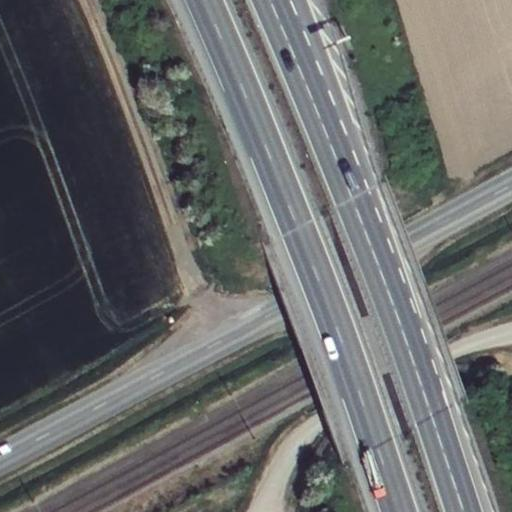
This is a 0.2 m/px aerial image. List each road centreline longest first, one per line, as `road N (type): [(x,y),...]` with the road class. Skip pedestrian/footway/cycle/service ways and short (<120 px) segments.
road 1 (tertiary): [(0,459),(511,184)]
road 2 (trunk): [(463,511),(392,308),(268,0)]
road 3 (trunk): [(204,0),(399,511)]
road 4 (track): [(222,340),(84,0)]
road 5 (unclassified): [(262,511),(292,449),(329,414),(441,355),(511,331)]
